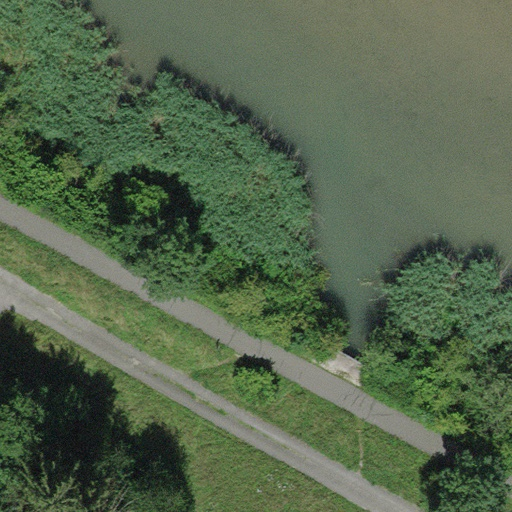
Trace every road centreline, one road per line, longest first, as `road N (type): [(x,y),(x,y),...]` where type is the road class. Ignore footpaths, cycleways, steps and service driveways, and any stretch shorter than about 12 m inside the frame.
road 1 (track): [(0,207),(511,483)]
road 2 (track): [(403,511),(0,284)]
